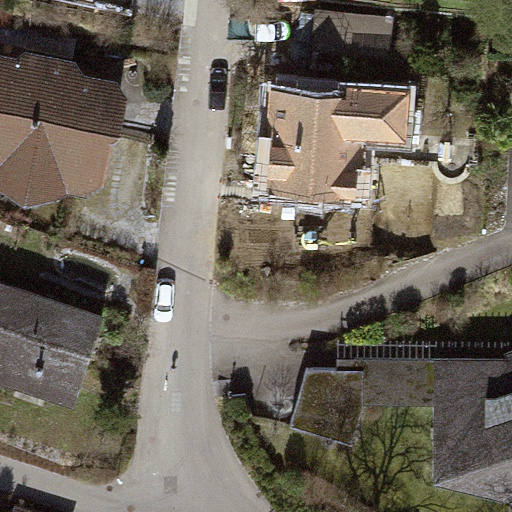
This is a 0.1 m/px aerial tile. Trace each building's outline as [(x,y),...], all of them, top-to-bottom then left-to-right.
[(366,11),(361,50),(381,52),(385,14),(366,11)] [(13,60),(0,56),(0,153),(5,162),(41,169),(55,160),(74,163),(90,153),(97,122),(108,115),(112,95),(106,81),(73,73),(63,64),(14,53),(13,60)] [(341,95),(269,89),(262,177),(344,183),(349,126),(394,130),(398,87),(342,83),(341,95)] [(93,315),(0,283),(0,359),(70,384),(93,315)] [(510,511),(511,351),(502,355),(432,354),(431,471),(511,471),(511,511),(510,511)] [(356,364),(299,363),(282,421),(344,440),(356,399),(356,364)]
